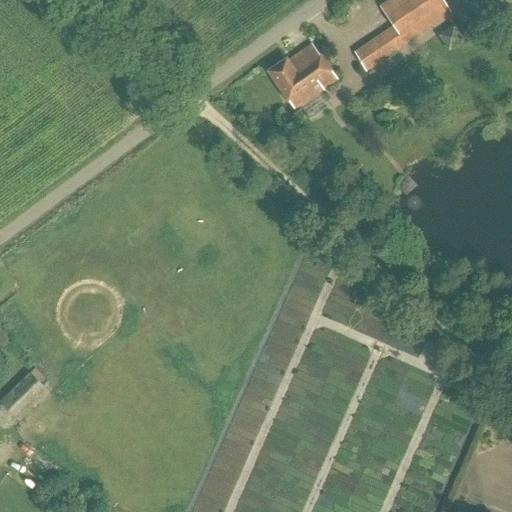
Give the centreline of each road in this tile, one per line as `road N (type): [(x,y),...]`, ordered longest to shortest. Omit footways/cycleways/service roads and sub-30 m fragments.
road 1 (track): [(88,0),(511,393)]
road 2 (unclassified): [(0,242),(325,0)]
